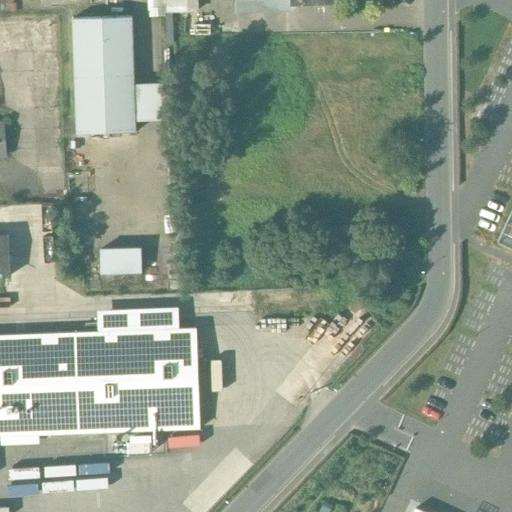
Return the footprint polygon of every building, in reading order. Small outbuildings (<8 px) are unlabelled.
[(157,0),(158,10),(283,8),(347,7),(346,0),(157,0)] [(132,16),(72,18),(76,134),(136,132),(132,16)] [(511,213),(495,249),(511,256),(511,213)] [(195,334),(0,339),(0,287),(9,287),(8,241),(0,241),(0,442),(198,438),(195,334)] [(142,248),(101,249),(102,272),(142,271),(142,248)] [(436,511),(416,503),(412,511),(436,511)]
